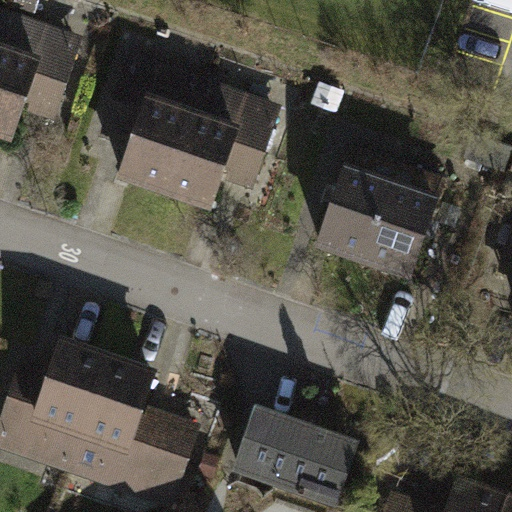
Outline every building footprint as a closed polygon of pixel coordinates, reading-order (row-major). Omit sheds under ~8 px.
[(25,83),(57,93),(74,39),(3,16),(0,24),(0,124),(11,127),(25,83)] [(131,171),(167,183),(198,83),(129,61),(111,116),(146,127),(131,171)] [(220,151),(253,161),(270,106),(198,83),(167,183),(206,195),(220,151)] [(336,255),(384,271),(416,172),(368,156),(336,255)] [(384,271),(432,287),(464,187),(416,172),(384,271)] [(2,436),(73,460),(106,363),(65,349),(49,395),(19,385),(2,436)] [(73,460),(175,496),(194,441),(138,422),(153,379),(106,363),(73,460)] [(345,504),(365,443),(261,409),(241,469),(345,504)] [(500,511),(505,500),(458,485),(449,511),(500,511)] [(500,511),(511,511),(511,502),(505,500),(500,511)]
